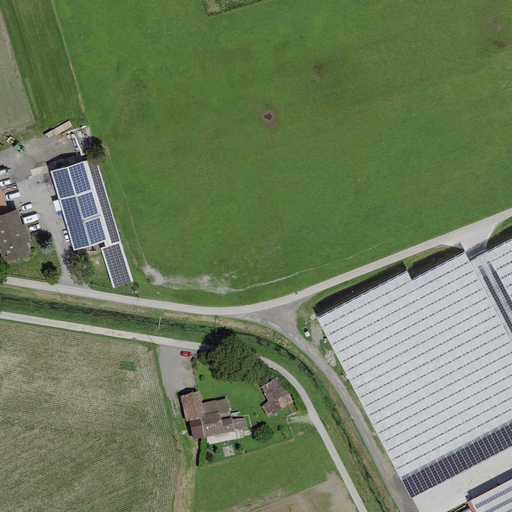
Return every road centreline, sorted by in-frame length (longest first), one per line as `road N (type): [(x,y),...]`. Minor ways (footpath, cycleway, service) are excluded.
road 1 (unclassified): [(0,277),(238,314),(511,215)]
road 2 (track): [(238,314),(284,326),(324,358),(402,511)]
